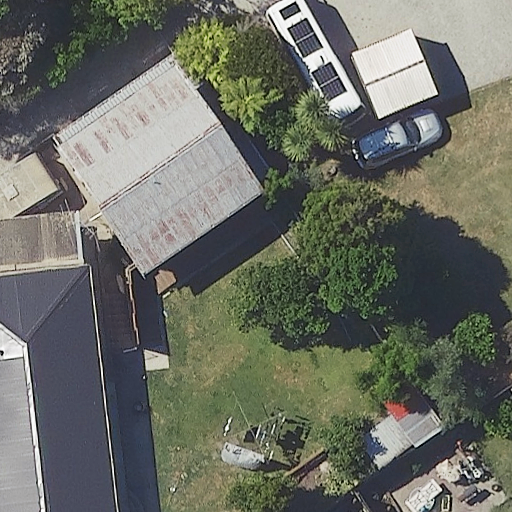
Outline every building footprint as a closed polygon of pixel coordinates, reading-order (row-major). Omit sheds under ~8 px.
[(72,0),(22,0),(43,24),(72,0)] [(434,96),(406,31),(347,56),(375,121),(434,96)] [(46,147),(139,275),(265,185),(172,56),(46,147)] [(0,511),(113,511),(82,267),(0,277),(0,511)] [(495,511),(511,500),(511,498),(466,436),(368,507),(372,511),(495,511)]
